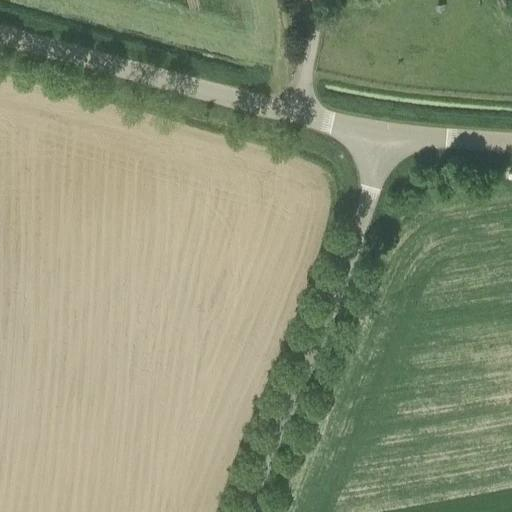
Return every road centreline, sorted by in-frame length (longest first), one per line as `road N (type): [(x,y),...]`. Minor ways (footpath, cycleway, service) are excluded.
road 1 (unclassified): [(245,511),(351,253),(384,135)]
road 2 (unclassified): [(384,135),(0,34)]
road 3 (unclassified): [(511,143),(384,135)]
